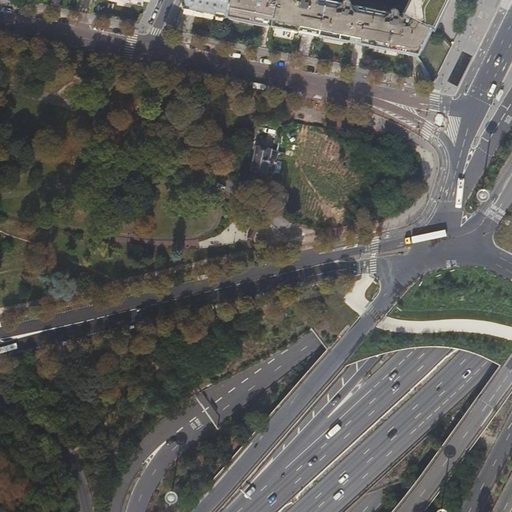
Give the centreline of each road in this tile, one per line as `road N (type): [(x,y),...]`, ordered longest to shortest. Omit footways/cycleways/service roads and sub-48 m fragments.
road 1 (trunk): [(482,188),(373,359),(257,499)]
road 2 (trunk): [(439,246),(197,511)]
road 3 (trunk): [(511,252),(424,349),(257,499)]
road 4 (trunk): [(312,511),(511,317)]
road 5 (primary): [(57,328),(313,266)]
road 6 (trunk): [(482,188),(292,357)]
road 7 (trunk): [(292,357),(160,432),(134,460),(114,511)]
road 8 (trunk): [(363,511),(425,449),(511,335)]
road 9 (trunk): [(292,357),(166,454),(135,511)]
road 10 (secondary): [(365,93),(146,50)]
road 11 (primary): [(406,511),(511,367)]
road 12 (secondary): [(146,50),(0,21)]
road 13 (primary): [(0,401),(59,440),(87,511)]
road 14 (secondary): [(365,93),(444,138),(452,185)]
road 15 (primary): [(313,266),(421,258),(439,246)]
road 16 (primary): [(439,246),(387,244),(313,266)]
